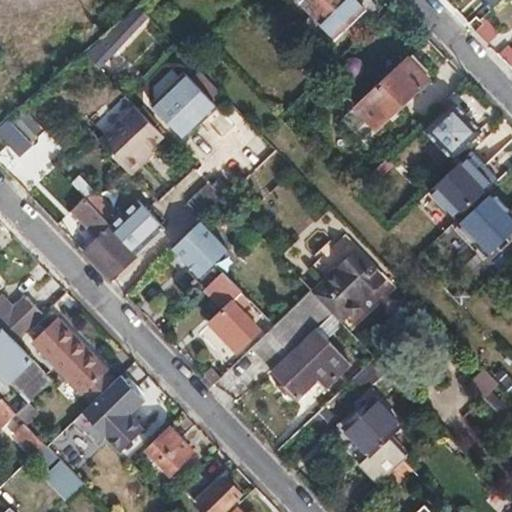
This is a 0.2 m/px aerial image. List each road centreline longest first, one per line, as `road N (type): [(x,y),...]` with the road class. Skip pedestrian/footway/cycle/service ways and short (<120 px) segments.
road 1 (residential): [(309,511),(0,191)]
road 2 (residential): [(511,96),(416,0)]
